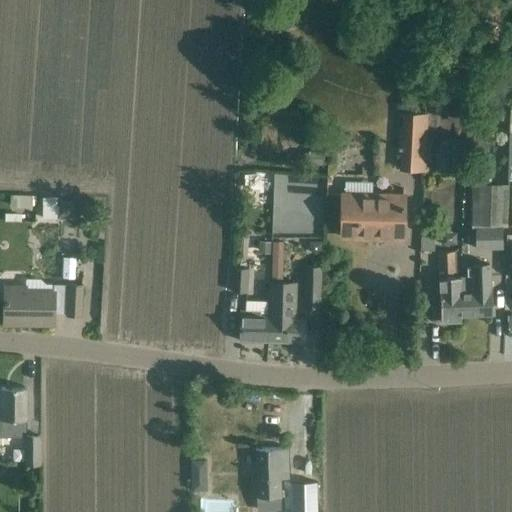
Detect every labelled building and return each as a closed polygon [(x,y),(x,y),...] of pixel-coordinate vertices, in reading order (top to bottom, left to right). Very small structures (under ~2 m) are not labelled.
[(425,169),(428,115),(402,114),(401,149),(404,149),(403,168),(425,169)] [(452,144),(433,144),(432,174),(451,174),(452,144)] [(324,151),(309,151),(309,152),(301,152),(301,165),(324,165),(324,151)] [(271,178),(271,230),(320,230),(320,177),(271,178)] [(471,181),(471,198),(473,198),(472,226),(475,226),(475,247),(500,247),(500,226),(508,226),(510,184),(510,182),(507,182),(471,181)] [(9,193),(8,208),(31,209),(31,194),(9,193)] [(405,195),(344,194),(342,236),(403,238),(405,195)] [(74,218),(75,203),(58,202),(58,198),(43,197),(42,216),(74,218)] [(19,210),(2,212),(3,222),(20,220),(19,210)] [(434,231),(422,231),(422,249),(434,249),(434,231)] [(270,341),(305,342),(306,317),(297,317),(297,282),(282,281),(283,241),(272,241),(271,280),(268,280),(267,313),(271,313),(270,341)] [(456,251),(439,251),(440,300),(441,320),(441,321),(457,321),(457,315),(461,315),(460,276),(453,276),(453,272),(456,272),(456,251)] [(62,256),(61,273),(73,274),(74,257),(62,256)] [(465,276),(460,276),(461,315),(492,314),(491,294),(490,264),(473,264),(474,275),(465,276)] [(322,266),(305,265),(304,305),(320,306),(322,266)] [(249,268),(233,267),(231,290),(247,291),(249,268)] [(26,286),(5,286),(5,324),(54,325),(54,314),(67,314),(82,315),(83,285),(53,284),(53,291),(25,291),(26,286)] [(240,340),(270,341),(271,313),(267,313),(241,312),(240,340)] [(0,436),(25,436),(26,464),(40,464),(39,434),(28,434),(27,415),(27,387),(0,387),(0,436)] [(289,476),(289,467),(288,447),(256,448),(257,510),(282,510),(282,476),(289,476)] [(206,461),(192,461),(192,475),(200,475),(206,469),(206,461)] [(313,511),(314,496),(315,496),(315,472),(302,473),(302,492),(290,492),(290,511),(313,511)]
